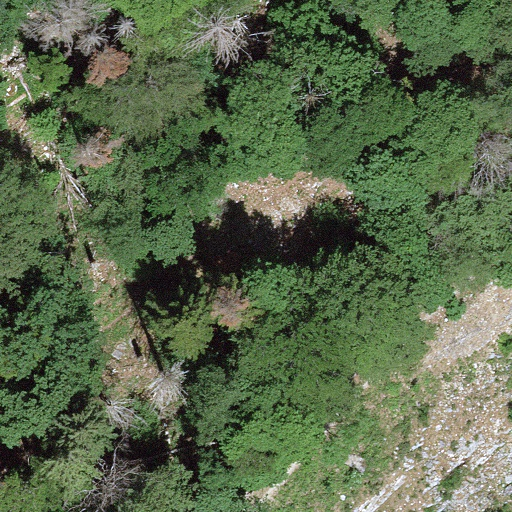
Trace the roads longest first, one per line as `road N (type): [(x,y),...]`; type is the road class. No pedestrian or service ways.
road 1 (track): [(511,44),(0,413)]
road 2 (track): [(511,235),(432,301),(246,511)]
